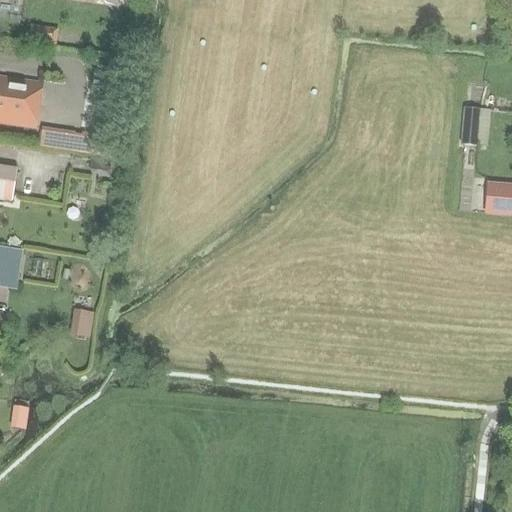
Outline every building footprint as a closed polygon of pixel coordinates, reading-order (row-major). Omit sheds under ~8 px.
[(62,30),(32,27),(30,42),(60,46),(62,30)] [(122,105),(129,64),(109,61),(102,101),(122,105)] [(0,124),(36,130),(42,85),(0,78),(0,124)] [(477,149),(479,114),(466,113),(463,148),(477,149)] [(39,148),(72,153),(75,134),(75,133),(42,128),(39,148)] [(0,200),(11,202),(16,170),(0,167),(0,200)] [(511,187),(488,186),(486,213),(511,214),(511,187)] [(111,193),(110,205),(117,205),(118,193),(111,193)] [(24,251),(0,247),(0,288),(17,291),(24,251)] [(93,314),(74,311),(70,336),(89,339),(93,314)] [(25,430),(28,409),(13,407),(10,428),(25,430)]
